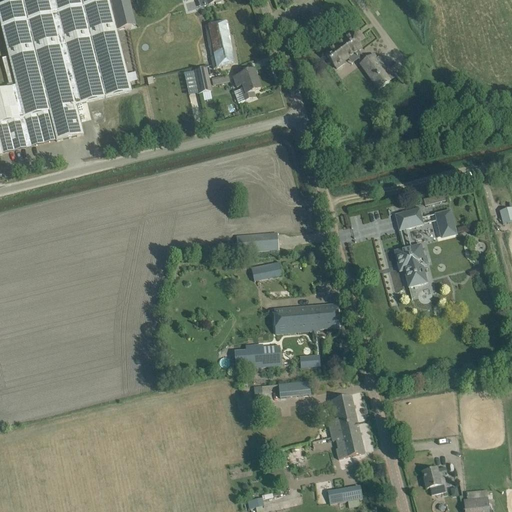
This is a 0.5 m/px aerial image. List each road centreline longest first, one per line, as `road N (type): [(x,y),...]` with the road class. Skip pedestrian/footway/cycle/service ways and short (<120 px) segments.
road 1 (unclassified): [(404,511),(301,117)]
road 2 (unclassified): [(0,192),(301,117)]
road 3 (track): [(511,154),(325,202)]
road 4 (unclassified): [(301,117),(259,0)]
